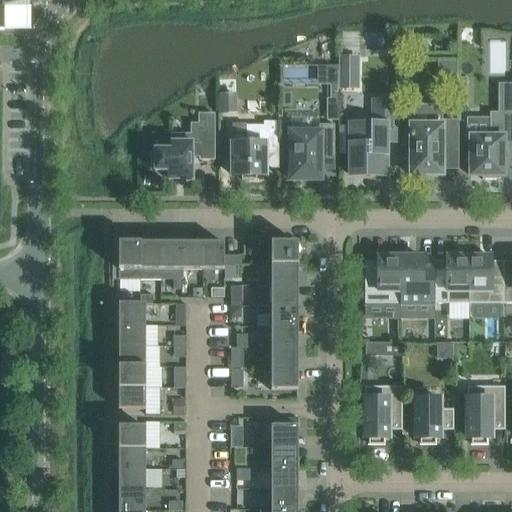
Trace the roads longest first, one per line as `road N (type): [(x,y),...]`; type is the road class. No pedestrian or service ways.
road 1 (tertiary): [(77,0),(50,29),(37,84),(38,273)]
road 2 (residential): [(334,221),(335,485)]
road 3 (tertiary): [(38,273),(37,511)]
road 4 (residential): [(334,221),(511,219)]
road 5 (residential): [(511,484),(335,485)]
road 6 (residential): [(181,216),(334,221)]
